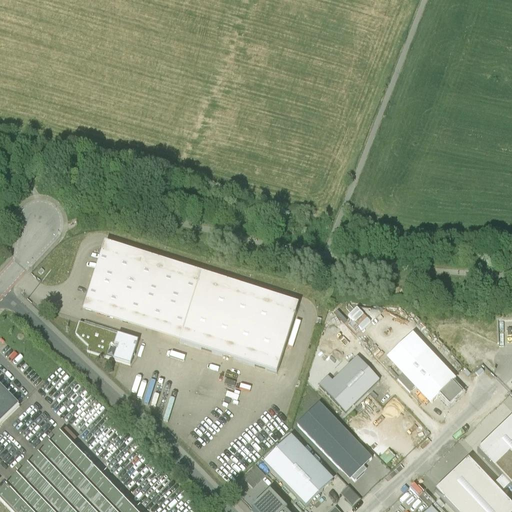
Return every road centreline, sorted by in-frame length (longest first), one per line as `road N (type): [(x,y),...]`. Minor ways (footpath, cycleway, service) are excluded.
road 1 (unclassified): [(0,291),(228,511)]
road 2 (track): [(325,257),(424,0)]
road 3 (unclassified): [(364,511),(496,383)]
